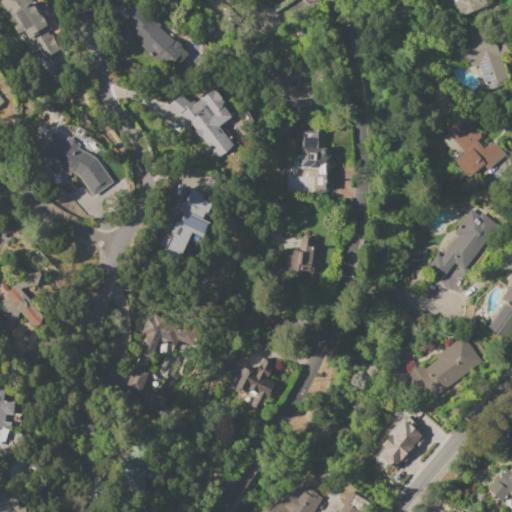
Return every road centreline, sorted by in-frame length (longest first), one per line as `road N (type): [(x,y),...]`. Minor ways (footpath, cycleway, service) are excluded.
road 1 (residential): [(327,0),(354,73),(360,231),(305,378),(220,511)]
road 2 (residential): [(72,0),(133,141),(143,192),(94,315),(91,477),(78,511)]
road 3 (secondary): [(511,375),(393,511)]
road 4 (residential): [(118,245),(32,203),(0,175)]
